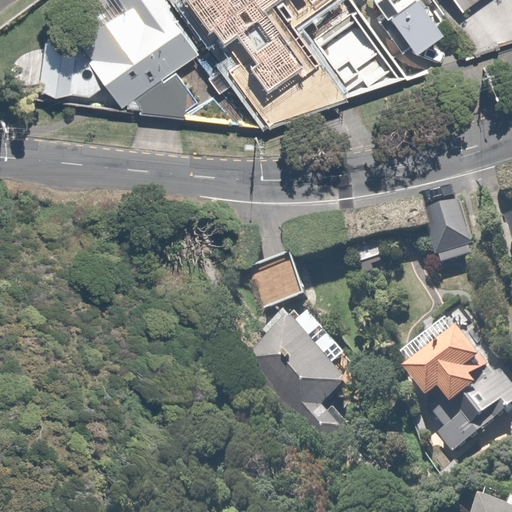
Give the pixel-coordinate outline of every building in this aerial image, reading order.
[(198,49),(166,0),(120,0),(124,6),(76,38),(45,38),(34,90),(91,94),(104,86),(122,106),(134,97),(198,49)] [(176,0),(208,44),(236,25),(222,0),(252,0),(291,44),(331,12),(322,0),(176,0)] [(393,0),(374,0),(381,10),(376,15),(404,50),(446,20),(431,0),(400,0),(396,3),(393,0)] [(456,0),(463,8),(475,0),(456,0)] [(191,87),(175,71),(134,97),(138,114),(186,120),(191,87)] [(447,264),(480,255),(462,194),(427,204),(447,264)] [(296,257),(249,268),(261,313),(310,299),(296,257)] [(356,384),(298,323),(247,358),(327,446),(354,427),(333,404),(356,384)] [(464,331),(409,374),(448,429),(436,436),(454,458),(511,411),(511,382),(503,371),(498,375),(464,331)] [(511,511),(511,500),(491,492),(482,511),(511,511)]
